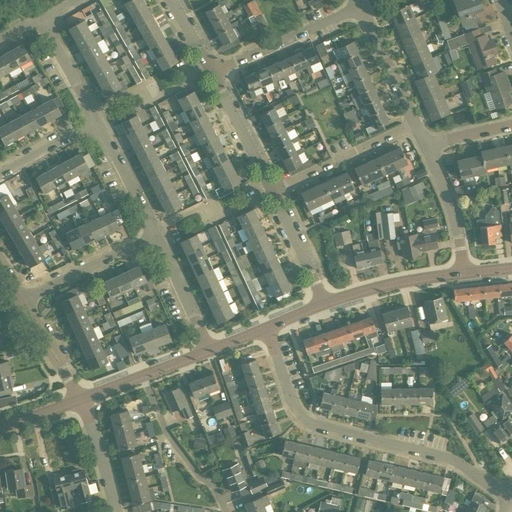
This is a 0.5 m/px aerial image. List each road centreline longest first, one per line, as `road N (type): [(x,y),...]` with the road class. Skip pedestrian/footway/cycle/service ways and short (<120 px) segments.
road 1 (residential): [(508,499),(442,456),(299,417),(265,328)]
road 2 (residential): [(141,374),(173,444),(224,511)]
road 3 (residential): [(212,72),(359,8)]
road 4 (residential): [(271,193),(413,125)]
road 5 (residential): [(17,301),(155,238)]
road 6 (tertiary): [(325,305),(462,272)]
road 7 (residential): [(462,272),(449,203),(423,144)]
road 8 (residential): [(271,193),(212,72)]
road 9 (residential): [(155,238),(98,122)]
road 10 (residential): [(413,125),(359,8)]
road 11 (residential): [(325,305),(271,193)]
road 12 (residential): [(208,350),(155,238)]
